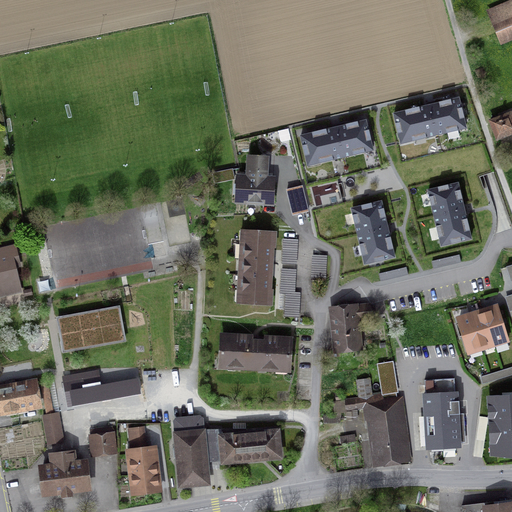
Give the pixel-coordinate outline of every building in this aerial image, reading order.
[(511,0),(488,11),(503,46),(511,42),(511,0)] [(459,98),(394,114),(401,144),(466,128),(459,98)] [(511,122),(509,116),(498,120),(497,118),(492,120),(498,136),(511,130),(511,122)] [(365,121),(301,136),(308,166),(373,150),(365,121)] [(241,178),(239,201),(271,203),(272,180),(265,179),(266,159),(250,158),(248,178),(241,178)] [(441,246),(471,239),(458,183),(428,190),(441,246)] [(302,186),(287,190),(293,215),(308,211),(302,186)] [(382,201),(352,208),(365,264),(395,257),(382,201)] [(244,231),(240,303),(271,304),(275,233),(244,231)] [(299,240),(284,239),(283,263),(298,263),(299,240)] [(0,249),(0,295),(2,295),(20,291),(12,258),(17,257),(15,246),(10,247),(0,249)] [(460,253),(432,259),(433,266),(461,260),(460,253)] [(328,256),(313,255),(312,288),(327,288),(328,256)] [(296,270),(281,269),(280,292),(286,293),(285,315),(300,316),(302,292),(294,291),(296,270)] [(355,320),(373,318),(368,305),(351,307),(350,302),(339,303),(339,310),(334,311),(338,348),(358,346),(361,346),(359,330),(356,330),(355,320)] [(64,351),(125,340),(118,307),(58,318),(64,351)] [(494,342),(507,338),(498,309),(485,313),(494,342)] [(481,346),(494,342),(485,313),(472,317),(481,346)] [(467,350),(481,346),(472,317),(459,321),(467,350)] [(222,335),(220,366),(289,370),(291,339),(222,335)] [(393,362),(377,364),(382,394),(398,391),(393,362)] [(511,376),(511,367),(480,377),(483,385),(511,376)] [(359,399),(346,401),(347,408),(358,406),(358,407),(368,406),(371,429),(373,429),(376,449),(377,449),(378,462),(391,460),(383,401),(383,396),(373,397),(370,378),(357,380),(359,399)] [(426,397),(429,446),(458,445),(456,419),(460,419),(459,400),(456,401),(454,378),(425,380),(425,397),(426,397)] [(34,383),(24,385),(24,381),(9,384),(10,388),(0,389),(0,411),(38,404),(34,383)] [(43,416),(48,444),(63,441),(58,413),(53,414),(48,383),(42,384),(48,415),(43,416)] [(511,391),(486,393),(490,457),(511,455),(511,391)] [(397,399),(383,401),(391,460),(407,458),(406,445),(403,445),(397,399)] [(181,485),(208,483),(205,457),(223,455),(223,462),(224,462),(280,456),(277,431),(222,436),(221,431),(203,431),(202,419),(199,417),(177,419),(175,421),(181,485)] [(115,452),(113,434),(112,434),(111,428),(91,430),(92,436),(91,437),(93,454),(115,452)] [(355,432),(340,436),(342,445),(357,440),(355,432)] [(152,448),(131,451),(136,491),(157,489),(152,448)] [(52,466),(42,468),(45,493),(62,491),(63,496),(71,494),(71,490),(88,488),(84,462),(75,464),(73,452),(51,455),(52,466)] [(484,503),(462,505),(462,511),(511,511),(511,504),(511,503),(498,505),(485,506),(484,503)]
